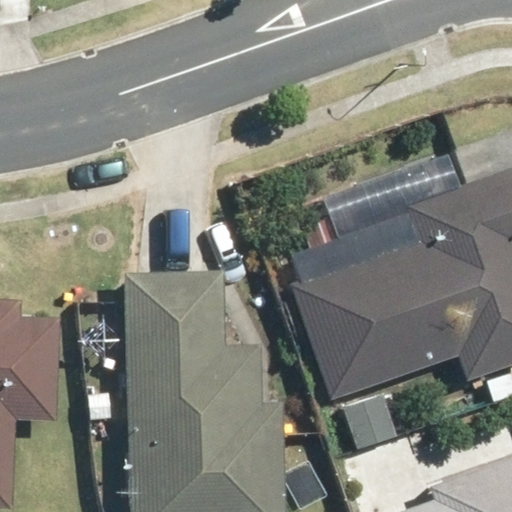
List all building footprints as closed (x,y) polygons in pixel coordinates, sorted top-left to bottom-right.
[(393,202),(407,246),(281,287),(318,399),(450,356),(458,382),(511,364),(511,183),(506,165),(393,202)] [(254,402),(252,345),(218,346),(214,268),(112,272),(121,511),(274,511),(270,402),(254,402)] [(0,511),(1,511),(6,422),(45,424),(49,318),(9,316),(9,298),(0,298),(0,511)] [(379,394),(334,408),(348,453),(394,438),(379,394)] [(511,511),(511,451),(416,486),(421,498),(382,511),(511,511)]
